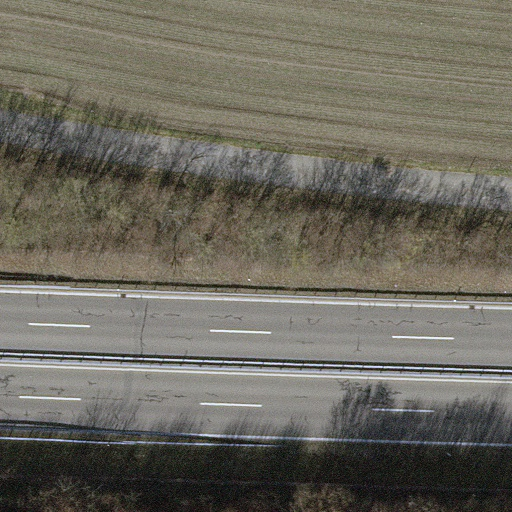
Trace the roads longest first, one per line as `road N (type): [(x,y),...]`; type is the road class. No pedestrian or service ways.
road 1 (unclassified): [(511,196),(0,127)]
road 2 (trunk): [(511,341),(0,323)]
road 3 (trunk): [(0,397),(511,414)]
